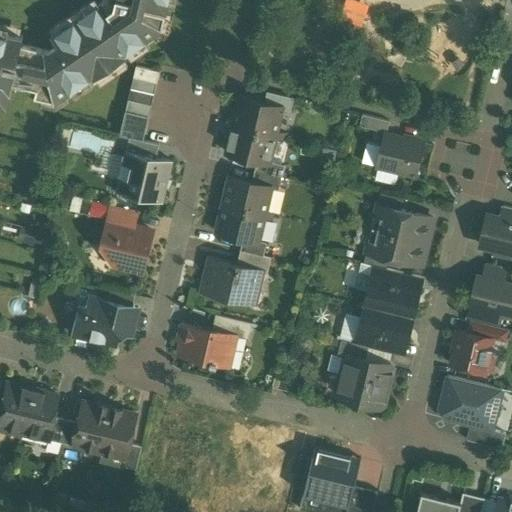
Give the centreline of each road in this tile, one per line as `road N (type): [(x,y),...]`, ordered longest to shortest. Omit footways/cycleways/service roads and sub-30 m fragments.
road 1 (residential): [(511,47),(404,443)]
road 2 (residential): [(141,378),(404,443)]
road 3 (residential): [(141,378),(203,116)]
road 4 (residential): [(0,341),(141,378)]
